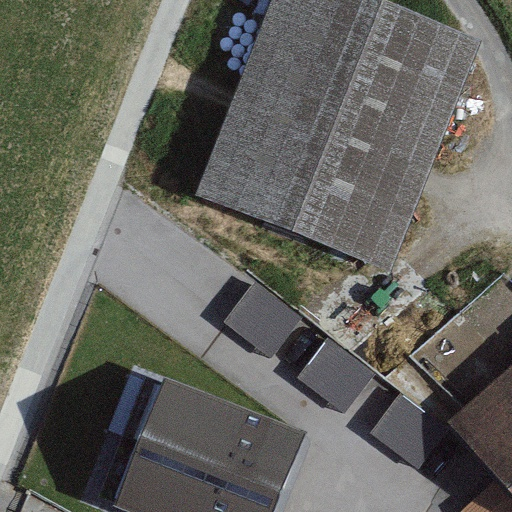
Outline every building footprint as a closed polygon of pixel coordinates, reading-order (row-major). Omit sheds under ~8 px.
[(272,0),(234,101),(197,194),(387,268),(423,178),(476,42),(367,0),(272,0)] [(303,318),(256,281),(225,319),(235,327),(261,347),(273,356),(303,318)] [(375,375),(328,338),(298,376),(310,386),(333,403),(345,413),(375,375)] [(511,365),(449,421),(500,479),(511,492),(511,365)] [(112,507),(124,511),(276,511),(306,435),(162,378),(112,507)] [(447,431),(399,394),(370,432),(383,442),(406,460),(417,469),(447,431)] [(511,511),(511,492),(500,479),(462,511),(511,511)]
